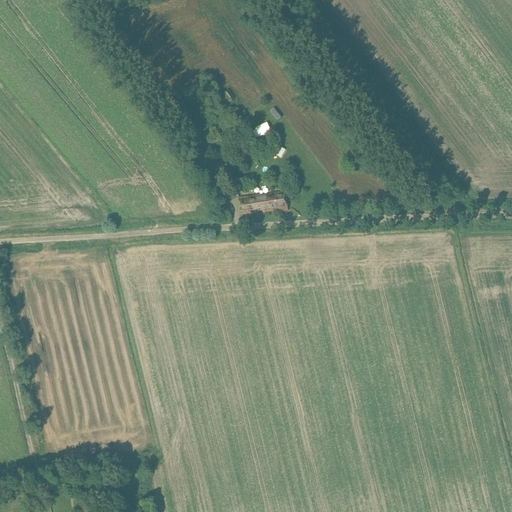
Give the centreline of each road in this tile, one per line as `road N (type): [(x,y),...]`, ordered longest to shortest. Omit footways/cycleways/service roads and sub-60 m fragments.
road 1 (unclassified): [(511,218),(0,248)]
road 2 (track): [(0,313),(46,511)]
